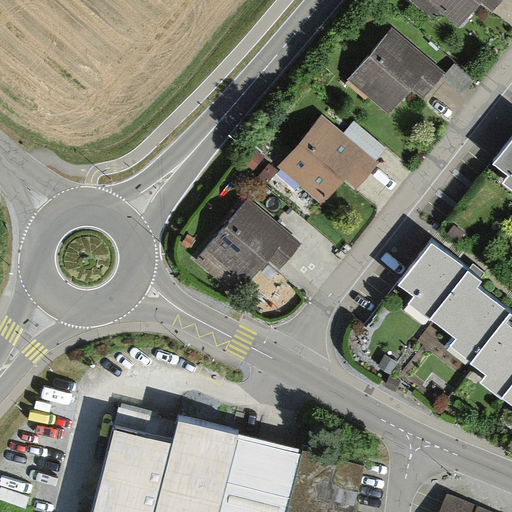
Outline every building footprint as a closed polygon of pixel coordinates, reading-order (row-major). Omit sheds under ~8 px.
[(413,0),(438,20),(443,15),(460,29),(482,3),(493,12),(503,0),(413,0)] [(446,72),(393,27),(350,78),(392,114),(414,88),(425,97),(446,72)] [(446,78),(465,89),(473,75),(453,65),(446,78)] [(344,134),(323,116),(278,168),(323,205),(344,180),(355,190),(378,162),(376,160),(344,134)] [(355,121),(344,134),(376,160),(386,148),(355,121)] [(511,139),(492,165),(507,177),(503,182),(511,188),(511,139)] [(302,242),(248,197),(195,260),(219,281),(227,272),(245,287),(267,261),(278,270),(302,242)] [(465,269),(430,241),(396,284),(411,296),(408,300),(428,316),(465,269)] [(478,279),(465,269),(428,316),(453,336),(448,342),(470,359),(502,319),(508,311),(474,284),(478,279)] [(511,378),(511,326),(502,319),(470,359),(487,373),(480,382),(498,396),(511,378)] [(511,378),(498,396),(511,407),(511,378)] [(352,511),(365,464),(178,415),(172,440),(115,425),(92,511),(352,511)] [(497,511),(447,491),(438,511),(497,511)]
